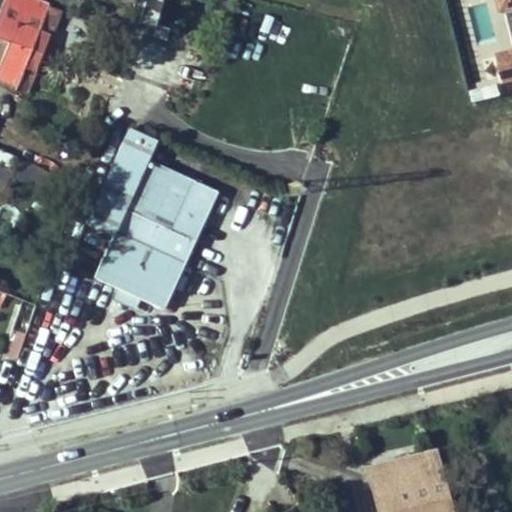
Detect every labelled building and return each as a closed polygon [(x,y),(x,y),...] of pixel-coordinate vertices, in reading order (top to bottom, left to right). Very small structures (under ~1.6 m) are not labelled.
[(39,32),(48,9),(48,7),(30,0),(6,0),(0,16),(0,54),(4,57),(0,66),(0,78),(18,86),(26,65),(34,68),(47,36),(39,32)] [(155,22),(160,1),(157,0),(146,0),(142,19),(155,22)] [(511,0),(504,0),(503,7),(503,9),(511,6),(511,0)] [(51,38),(60,14),(48,9),(39,32),(47,36),(51,38)] [(511,51),(497,56),(504,81),(511,78),(511,51)] [(499,83),(478,89),(473,104),(502,97),(499,83)] [(473,104),(478,89),(468,91),(471,104),(473,104)] [(128,130),(85,225),(112,237),(95,277),(118,287),(141,298),(163,308),(195,241),(127,210),(157,143),(128,130)] [(0,151),(0,165),(6,168),(10,156),(0,151)] [(20,159),(15,172),(11,183),(22,188),(43,170),(20,159)] [(141,298),(118,287),(112,299),(136,309),(141,298)] [(347,459),(361,456),(353,426),(339,430),(347,459)] [(388,470),(438,457),(436,448),(364,466),(366,475),(388,470)] [(451,511),(438,457),(388,470),(397,510),(386,511),(451,511)] [(385,511),(386,511),(397,510),(388,470),(366,475),(367,476),(375,511),(385,511)]
